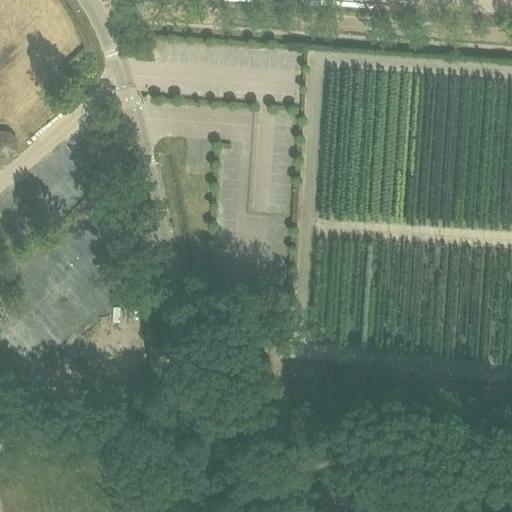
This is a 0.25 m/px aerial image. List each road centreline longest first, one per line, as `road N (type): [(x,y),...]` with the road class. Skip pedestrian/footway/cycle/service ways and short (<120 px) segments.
road 1 (unclassified): [(171,511),(183,416),(171,293),(128,93),(89,0)]
road 2 (track): [(96,10),(511,37)]
